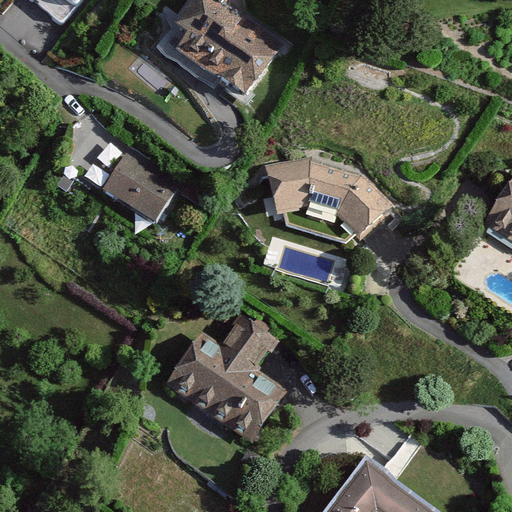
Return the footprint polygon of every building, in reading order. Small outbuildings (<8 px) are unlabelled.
[(85,0),(31,0),(63,27),(85,0)] [(232,3),(228,0),(210,0),(182,43),(191,49),(181,65),(249,109),(286,52),(226,13),(232,3)] [(310,156),(269,166),(277,220),(309,211),(308,202),(344,213),(339,221),(364,243),(395,210),(364,177),(312,163),(310,156)] [(180,195),(129,167),(108,205),(159,233),(180,195)] [(511,200),(491,233),(511,246),(511,200)] [(276,354),(246,333),(225,364),(206,352),(176,398),(254,449),(283,405),(255,386),(276,354)] [(438,511),(366,463),(332,511),(438,511)]
